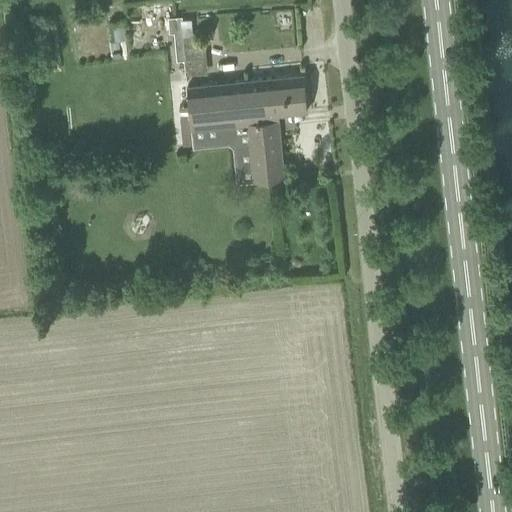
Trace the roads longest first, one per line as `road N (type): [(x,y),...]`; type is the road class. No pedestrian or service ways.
road 1 (unclassified): [(400,511),(336,0)]
road 2 (primary): [(494,511),(436,0)]
